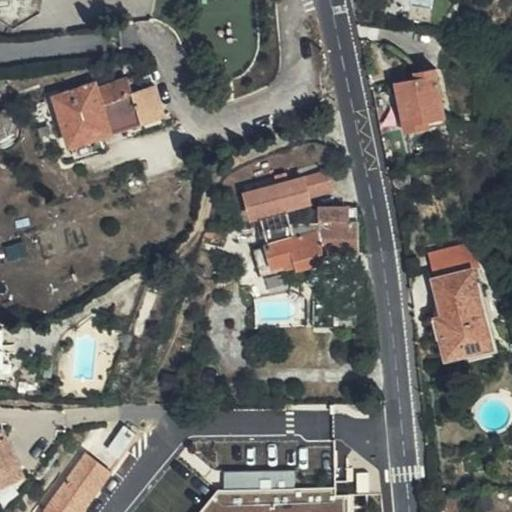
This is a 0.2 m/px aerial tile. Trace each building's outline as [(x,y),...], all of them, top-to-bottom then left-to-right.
[(445,117),(435,68),(415,73),(416,78),(397,84),(407,130),(427,125),(426,123),(445,117)] [(110,130),(169,111),(160,82),(140,89),(136,76),(101,87),(99,79),(59,91),(75,141),(81,139),(110,130)] [(0,95),(9,92),(5,81),(0,82),(0,95)] [(116,147),(110,130),(81,139),(86,155),(116,147)] [(302,170),(286,176),(289,185),(305,179),(302,170)] [(255,223),(293,211),(292,208),(310,202),(310,199),(335,191),(329,171),(305,179),(289,185),(247,199),(255,223)] [(299,239),(293,211),(255,223),(256,225),(260,224),(266,223),(273,247),(267,249),(268,251),(258,255),(265,280),(300,270),(300,271),(325,264),(324,255),(362,254),(360,209),(321,210),(322,230),(299,239)] [(260,224),(267,249),(273,247),(266,223),(260,224)] [(222,244),(225,225),(214,225),(212,225),(209,231),(204,241),(222,244)] [(426,251),(433,278),(473,268),(480,265),(474,239),(426,251)] [(473,268),(433,278),(443,314),(431,318),(436,337),(440,336),(445,358),(463,353),(492,346),(473,268)] [(5,330),(0,329),(0,371),(11,371),(11,355),(17,354),(17,342),(5,342),(5,330)] [(492,346),(463,353),(465,363),(495,355),(492,346)] [(88,455),(45,511),(84,511),(113,473),(143,432),(132,423),(126,430),(113,420),(88,455)] [(0,480),(22,469),(12,448),(3,431),(0,432),(0,480)] [(299,483),(299,466),(226,466),(226,477),(201,511),(248,511),(248,501),(274,501),(290,511),(350,511),(350,495),(333,483),(299,483)] [(22,469),(0,480),(0,486),(25,475),(22,469)] [(460,511),(458,493),(439,494),(440,511),(460,511)]
